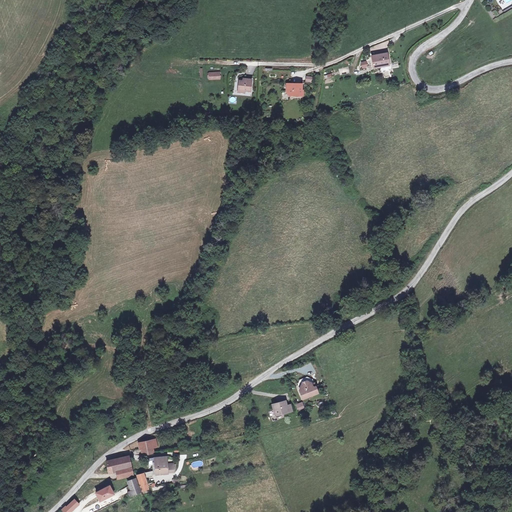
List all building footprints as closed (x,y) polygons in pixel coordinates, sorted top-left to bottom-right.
[(371,69),(379,68),(378,66),(387,63),(386,54),(369,57),(371,69)] [(243,82),(239,82),(239,91),(244,91),(252,91),(252,80),(243,79),(243,82)] [(286,87),(286,92),(289,92),(289,96),(298,96),(298,93),(302,94),(302,85),(292,84),(292,87),(286,87)] [(297,383),(301,386),(304,382),(307,381),(311,383),(313,379),(308,376),(299,380),(297,383)] [(318,391),(316,386),(313,388),(312,384),(311,383),(307,381),(304,382),(301,386),(303,389),(300,391),(302,396),(318,391)] [(286,410),(285,404),(284,399),(271,402),(274,412),(286,410)] [(302,402),(296,404),(298,411),(304,409),(302,402)] [(152,447),(151,441),(139,444),(142,455),(153,452),(152,447)] [(129,455),(125,457),(128,468),(118,471),(121,480),(135,475),(129,455)] [(112,473),(118,471),(128,468),(125,457),(109,462),(112,473)] [(167,472),(167,471),(167,463),(167,457),(156,458),(157,473),(167,472)] [(147,474),(141,476),(144,485),(150,482),(147,474)] [(137,479),(128,481),(132,495),(141,492),(137,479)] [(112,487),(98,492),(102,502),(111,498),(110,496),(115,493),(112,487)] [(66,506),(63,510),(64,511),(70,511),(79,503),(74,499),(67,507),(66,506)]
